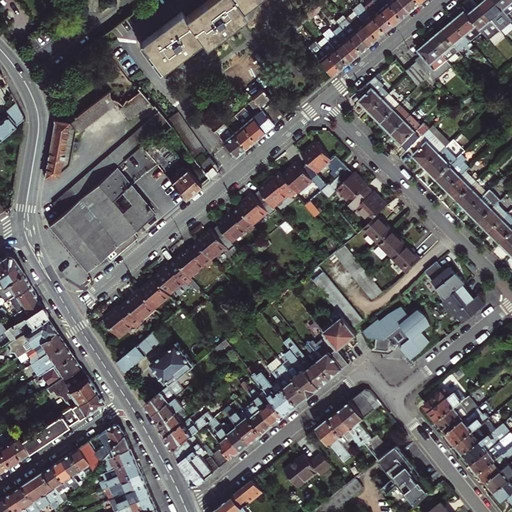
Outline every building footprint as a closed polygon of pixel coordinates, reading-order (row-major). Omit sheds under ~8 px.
[(182,13),(141,44),(163,72),(202,41),(207,48),(247,17),(243,11),(257,0),(211,0),(186,19),(182,13)] [(411,11),(401,0),(393,0),(392,0),(387,0),(390,2),(403,18),(407,15),(411,11)] [(401,0),(411,11),(415,7),(422,2),(420,0),(401,0)] [(506,16),(492,0),(486,0),(485,1),(479,6),(499,30),(500,32),(511,22),(506,16)] [(511,0),(492,0),(506,16),(511,10),(511,0)] [(403,18),(390,2),(385,7),(380,1),(377,3),(395,25),(399,21),(403,18)] [(369,11),(373,17),(386,32),(390,28),(395,25),(377,3),(369,11)] [(473,11),(467,16),(476,26),(481,32),(488,40),(499,30),(479,6),(473,11)] [(464,36),(476,26),(467,16),(464,12),(459,17),(452,23),(464,36)] [(361,17),(366,23),(379,38),(382,35),(386,32),(373,17),(369,20),(365,16),(364,17),(362,15),(361,17)] [(379,38),(366,23),(361,27),(355,21),(353,23),(371,45),(375,41),(379,38)] [(371,45),(353,23),(346,29),(364,51),(367,48),(371,45)] [(447,27),(441,32),(453,46),(457,51),(459,52),(469,42),(464,36),(452,23),(447,27)] [(469,42),(481,32),(476,26),(464,36),(469,42)] [(357,57),(339,35),(333,29),(326,36),(331,41),(350,63),(353,60),(357,57)] [(364,51),(346,29),(339,35),(357,57),(361,54),(364,51)] [(453,46),(441,32),(436,36),(430,41),(442,56),(453,46)] [(350,63),(331,41),(328,44),(333,51),(329,54),(342,69),(346,66),(350,63)] [(446,61),(442,56),(430,41),(425,46),(418,51),(421,55),(416,60),(417,61),(435,82),(452,67),(446,61)] [(446,61),(457,51),(453,46),(442,56),(446,61)] [(342,69),(329,54),(323,48),(316,55),(334,76),(338,72),(342,69)] [(417,61),(412,66),(424,81),(434,91),(439,87),(435,82),(417,61)] [(424,81),(412,66),(410,67),(406,71),(418,86),(424,81)] [(377,76),(359,91),(364,97),(360,102),(365,107),(371,113),(384,99),(373,88),(380,81),(377,76)] [(429,130),(431,128),(424,121),(422,123),(380,81),(373,88),(384,99),(394,110),(405,121),(416,132),(420,128),(425,133),(429,130)] [(265,90),(255,99),(277,124),(282,120),(287,116),(274,102),(267,108),(265,105),(272,99),(265,90)] [(141,91),(136,95),(145,107),(151,102),(141,91)] [(112,110),(122,102),(112,97),(110,94),(103,99),(112,110)] [(136,95),(131,99),(140,111),(145,107),(136,95)] [(112,110),(103,99),(98,103),(106,114),(112,110)] [(140,111),(131,99),(127,102),(136,114),(140,111)] [(259,113),(254,117),(267,132),(272,128),(277,124),(255,99),(250,103),(259,113)] [(381,124),(394,110),(384,99),(371,113),(375,117),(381,124)] [(136,114),(127,102),(125,104),(121,107),(130,118),(136,114)] [(106,114),(98,103),(93,107),(101,118),(106,114)] [(93,107),(88,111),(96,122),(101,118),(93,107)] [(267,132),(254,117),(247,109),(246,107),(236,115),(257,141),(262,137),(267,132)] [(0,140),(25,119),(20,109),(14,115),(12,112),(0,122),(0,140)] [(159,109),(153,114),(162,125),(167,120),(159,109)] [(392,135),(405,121),(394,110),(381,124),(387,129),(392,135)] [(88,111),(82,116),(90,126),(96,122),(88,111)] [(169,118),(195,157),(206,150),(179,111),(169,118)] [(162,125),(153,114),(147,120),(156,130),(162,125)] [(227,123),(228,125),(235,134),(248,149),(252,145),(257,141),(236,115),(227,123)] [(90,126),(82,116),(77,120),(84,131),(90,126)] [(84,131),(77,120),(71,124),(77,133),(78,135),(84,131)] [(156,130),(147,120),(142,124),(152,134),(156,130)] [(70,162),(74,147),(75,141),(77,133),(71,124),(57,121),(57,127),(50,165),(48,172),(47,178),(51,179),(56,179),(72,164),(70,162)] [(405,121),(392,135),(397,139),(402,145),(408,140),(413,145),(425,133),(420,128),(416,132),(405,121)] [(142,124),(137,129),(147,139),(152,134),(142,124)] [(195,193),(204,185),(171,147),(181,139),(173,127),(157,140),(152,134),(147,139),(142,143),(188,199),(195,193)] [(248,149),(235,134),(230,138),(221,127),(216,132),(238,157),(242,153),(248,149)] [(137,129),(132,133),(142,143),(147,139),(137,129)] [(440,141),(429,130),(425,133),(413,145),(420,152),(415,157),(419,161),(426,167),(441,153),(434,147),(440,141)] [(132,133),(128,138),(137,148),(142,143),(132,133)] [(137,148),(128,138),(123,142),(132,152),(137,148)] [(332,183),(334,184),(350,168),(339,156),(335,159),(331,155),(319,141),(305,154),(312,162),(331,185),(332,183)] [(452,164),(458,159),(440,141),(434,147),(441,153),(452,164)] [(123,142),(118,146),(127,157),(132,152),(123,142)] [(127,157),(118,146),(113,151),(122,161),(127,157)] [(122,161),(113,151),(109,155),(118,165),(122,161)] [(431,173),(437,179),(450,166),(452,164),(441,153),(426,167),(431,173)] [(109,155),(103,160),(112,170),(118,165),(109,155)] [(211,179),(219,172),(218,170),(221,168),(211,156),(200,165),(211,179)] [(450,166),(461,177),(466,172),(460,165),(462,163),(458,159),(452,164),(450,166)] [(112,170),(103,160),(98,165),(108,175),(112,170)] [(331,185),(312,162),(307,167),(301,161),(295,166),(286,174),(301,192),(315,180),(324,191),(331,185)] [(108,175),(103,179),(98,184),(93,188),(88,193),(84,197),(79,202),(74,206),(68,211),(64,215),(53,226),(71,247),(91,269),(108,254),(113,260),(127,247),(141,235),(136,229),(157,210),(118,165),(112,170),(108,175)] [(108,175),(98,165),(94,169),(103,179),(108,175)] [(448,190),(461,177),(450,166),(437,179),(442,184),(448,190)] [(370,187),(371,186),(362,177),(357,172),(356,173),(350,168),(334,184),(332,183),(331,185),(324,191),(331,199),(341,189),(354,202),(370,187)] [(103,179),(94,169),(89,174),(98,184),(103,179)] [(461,177),(471,188),(477,182),(466,172),(461,177)] [(263,191),(277,206),(292,194),(295,197),(301,192),(286,174),(284,173),(279,177),(278,176),(270,183),(262,189),(263,191)] [(98,184),(89,174),(84,178),(93,188),(98,184)] [(458,200),(471,188),(461,177),(448,190),(453,195),(458,200)] [(84,178),(79,182),(88,193),(93,188),(84,178)] [(79,182),(75,187),(84,197),(88,193),(79,182)] [(471,188),(482,199),(488,193),(477,182),(471,188)] [(75,187),(69,192),(79,202),(84,197),(75,187)] [(359,208),(373,222),(381,217),(386,212),(391,207),(381,196),(376,191),(375,193),(370,187),(354,202),(350,205),(356,211),(359,208)] [(471,188),(458,200),(464,206),(469,211),(482,199),(471,188)] [(498,203),(502,199),(492,189),(488,193),(482,199),(492,209),(498,203)] [(274,216),(280,210),(277,206),(263,191),(258,196),(256,194),(249,200),(242,206),(243,208),(256,224),(271,212),(274,216)] [(69,192),(64,197),(74,206),(79,202),(69,192)] [(74,206),(64,197),(59,201),(68,211),(74,206)] [(480,222),(492,209),(482,199),(469,211),(474,216),(480,222)] [(68,211),(59,201),(55,205),(64,215),(68,211)] [(321,210),(313,201),(308,205),(316,214),(321,210)] [(509,214),(498,203),(492,209),(503,220),(509,214)] [(254,233),(260,228),(256,224),(243,208),(237,214),(236,212),(229,217),(220,226),(221,227),(235,242),(251,229),(254,233)] [(503,220),(492,209),(480,222),(485,227),(490,232),(503,220)] [(503,220),(511,228),(511,217),(509,214),(503,220)] [(381,217),(373,222),(364,230),(373,237),(368,242),(376,250),(381,245),(395,231),(386,223),(381,217)] [(511,231),(511,228),(503,220),(490,232),(496,238),(501,243),(511,231)] [(232,252),(238,246),(235,242),(221,227),(216,232),(214,230),(208,236),(200,242),(202,244),(215,259),(229,248),(232,252)] [(395,231),(381,245),(395,259),(409,245),(401,238),(395,231)] [(506,249),(511,254),(511,231),(501,243),(506,249)] [(348,243),(337,252),(342,258),(353,249),(348,243)] [(213,268),(219,263),(215,259),(202,244),(196,248),(195,247),(189,253),(180,260),(181,262),(194,277),(209,264),(213,268)] [(409,245),(395,259),(411,274),(424,260),(415,251),(409,245)] [(342,258),(347,264),(358,256),(353,249),(342,258)] [(0,287),(26,271),(21,263),(15,255),(9,253),(0,258),(0,287)] [(358,256),(347,264),(351,270),(362,261),(358,256)] [(351,270),(356,276),(367,267),(363,262),(362,261),(351,270)] [(194,277),(181,262),(175,267),(174,265),(167,271),(159,278),(160,279),(174,295),(188,283),(192,287),(198,282),(194,277)] [(322,264),(311,273),(316,278),(327,269),(322,264)] [(440,289),(447,301),(464,286),(466,285),(459,275),(457,277),(453,273),(451,271),(446,275),(438,265),(428,273),(441,288),(440,289)] [(356,276),(361,281),(372,273),(367,267),(356,276)] [(316,278),(320,283),(331,274),(327,269),(316,278)] [(11,297),(13,296),(32,283),(26,271),(0,287),(0,298),(8,293),(11,297)] [(361,281),(367,288),(377,279),(376,278),(372,273),(361,281)] [(320,283),(325,289),(336,280),(331,274),(320,283)] [(176,298),(174,295),(160,279),(152,286),(145,292),(161,311),(176,298)] [(377,279),(367,288),(372,294),(382,285),(377,279)] [(336,280),(325,289),(329,294),(340,285),(336,280)] [(44,304),(32,283),(13,296),(22,309),(26,306),(31,313),(44,304)] [(340,285),(329,294),(334,300),(345,291),(340,285)] [(382,285),(372,294),(378,302),(388,293),(382,285)] [(467,323),(486,307),(477,295),(474,298),(469,292),(464,286),(447,301),(446,302),(455,313),(460,313),(467,323)] [(345,291),(334,300),(338,306),(350,297),(345,291)] [(146,323),(161,311),(145,292),(137,299),(130,305),(146,323)] [(342,310),(343,312),(354,303),(350,297),(338,306),(342,310)] [(354,303),(343,312),(348,317),(359,308),(354,303)] [(44,304),(31,313),(10,327),(16,336),(49,315),(47,310),(44,304)] [(146,323),(130,305),(125,310),(123,308),(118,312),(108,321),(123,338),(137,326),(140,330),(147,325),(146,323)] [(381,350),(392,350),(394,350),(395,349),(396,348),(396,346),(401,346),(407,346),(407,348),(416,359),(425,351),(424,350),(435,340),(427,331),(436,323),(433,318),(433,317),(431,314),(428,311),(427,312),(423,308),(414,315),(406,306),(395,315),(393,314),(384,321),(383,319),(368,332),(373,338),(381,339),(381,350)] [(359,308),(348,317),(352,323),(363,314),(359,308)] [(343,312),(342,310),(324,326),(343,349),(344,350),(352,344),(363,336),(356,328),(352,323),(348,317),(343,312)] [(363,314),(352,323),(356,328),(368,319),(363,314)] [(49,315),(16,336),(25,350),(28,349),(32,346),(58,329),(54,322),(49,315)] [(6,329),(5,330),(12,339),(16,336),(10,327),(6,329)] [(58,329),(32,346),(37,354),(33,357),(36,360),(40,358),(66,341),(62,335),(58,329)] [(165,343),(157,333),(155,334),(121,362),(129,374),(165,343)] [(322,362),(335,379),(343,373),(354,364),(344,350),(343,349),(341,351),(330,338),(313,351),(322,362)] [(288,343),(295,351),(324,387),(330,383),(335,379),(322,362),(315,367),(314,365),(315,364),(294,339),(288,343)] [(66,341),(40,358),(47,369),(73,352),(70,347),(66,341)] [(160,371),(172,385),(185,375),(202,361),(200,358),(196,362),(181,344),(155,366),(160,371)] [(28,349),(33,357),(37,354),(32,346),(28,349)] [(217,349),(207,357),(211,363),(221,355),(217,349)] [(298,366),(292,371),(313,397),(319,392),(324,387),(295,351),(289,355),(298,366)] [(50,385),(55,382),(81,364),(78,359),(73,352),(47,369),(43,372),(42,373),(50,385)] [(282,370),(287,366),(279,355),(269,364),(282,380),(287,377),(282,370)] [(47,369),(40,358),(36,360),(43,372),(47,369)] [(47,414),(52,420),(62,414),(72,406),(98,390),(89,375),(81,364),(55,382),(50,385),(46,388),(50,393),(58,388),(67,401),(47,414)] [(287,377),(282,380),(302,405),(308,401),(313,397),(292,371),(287,366),(282,370),(287,377)] [(302,405),(282,380),(277,385),(267,373),(263,376),(256,367),(253,370),(266,387),(289,416),(295,411),(302,405)] [(172,385),(149,404),(153,410),(157,414),(180,396),(176,391),(181,386),(179,384),(181,383),(182,384),(188,379),(185,375),(172,385)] [(180,396),(187,390),(182,384),(181,383),(179,384),(181,386),(176,391),(180,396)] [(258,400),(278,425),(283,421),(289,416),(266,387),(258,393),(253,387),(249,390),(258,400)] [(378,409),(385,403),(374,389),(369,389),(364,393),(378,409)] [(72,406),(80,417),(105,400),(102,396),(98,390),(72,406)] [(436,414),(441,421),(470,398),(463,391),(454,398),(448,391),(442,396),(439,393),(432,398),(435,402),(429,406),(436,414)] [(351,403),(343,410),(370,443),(376,438),(363,422),(369,417),(378,409),(364,393),(351,403)] [(188,406),(180,396),(157,414),(157,415),(160,420),(163,425),(188,406)] [(446,427),(451,433),(479,410),(483,407),(473,396),(470,398),(441,421),(446,427)] [(248,412),(266,434),(272,430),(278,425),(258,400),(246,410),(247,411),(248,412)] [(197,406),(194,401),(188,406),(163,425),(167,432),(170,437),(187,423),(185,420),(191,415),(190,412),(197,406)] [(227,408),(241,426),(255,443),(261,438),(266,434),(248,412),(247,411),(242,414),(240,411),(239,412),(233,404),(227,408)] [(62,414),(69,425),(74,421),(80,417),(72,406),(62,414)] [(488,415),(490,414),(484,406),(483,407),(479,410),(484,417),(487,415),(488,415)] [(370,443),(343,410),(339,414),(333,418),(346,434),(349,438),(355,446),(361,440),(363,442),(362,443),(365,448),(366,447),(371,453),(375,449),(370,443)] [(456,439),(461,445),(493,419),(497,415),(494,411),(490,414),(488,415),(487,415),(484,417),(479,410),(451,433),(456,439)] [(173,442),(177,449),(196,434),(207,425),(212,421),(217,416),(218,416),(213,411),(200,421),(202,423),(199,425),(194,417),(187,423),(170,437),(173,442)] [(20,441),(28,452),(48,438),(69,425),(62,414),(52,420),(20,441)] [(223,444),(226,449),(235,459),(239,456),(245,451),(224,424),(217,416),(212,421),(226,438),(227,437),(229,440),(223,444)] [(363,422),(376,438),(382,433),(369,417),(363,422)] [(349,462),(356,457),(341,439),(346,434),(333,418),(326,424),(321,428),(349,462)] [(464,449),(468,454),(501,428),(493,419),(461,445),(464,449)] [(255,443),(241,426),(235,431),(230,424),(229,425),(227,422),(224,424),(245,451),(250,447),(255,443)] [(501,428),(468,454),(472,459),(476,464),(511,435),(511,429),(507,423),(501,428)] [(116,424),(101,434),(106,440),(101,444),(103,447),(99,450),(92,440),(82,447),(97,468),(109,456),(113,452),(116,448),(128,436),(123,428),(121,424),(116,424)] [(3,434),(19,458),(24,455),(28,452),(20,441),(11,428),(3,434)] [(3,434),(0,435),(0,450),(10,464),(13,462),(19,458),(3,434)] [(196,434),(177,449),(181,456),(184,462),(199,450),(201,452),(207,447),(196,434)] [(349,438),(346,434),(341,439),(356,457),(358,455),(346,441),(349,438)] [(480,469),(484,473),(511,450),(511,435),(476,464),(480,469)] [(119,453),(118,453),(120,454),(133,448),(131,444),(128,437),(128,436),(116,448),(119,453)] [(415,460),(402,444),(384,459),(401,479),(390,488),(394,493),(400,489),(407,498),(412,494),(422,506),(437,492),(418,469),(422,466),(420,463),(417,459),(415,460)] [(92,473),(97,468),(82,447),(78,450),(73,453),(84,470),(88,467),(92,473)] [(206,458),(212,454),(207,447),(201,452),(199,450),(184,462),(190,472),(197,483),(204,484),(223,469),(216,459),(210,463),(206,458)] [(120,454),(118,453),(114,455),(115,456),(110,459),(109,459),(114,470),(138,460),(136,454),(133,448),(120,454)] [(235,459),(226,449),(215,458),(216,459),(223,469),(235,459)] [(0,450),(0,470),(0,471),(5,468),(10,464),(0,450)] [(487,478),(491,483),(511,465),(511,462),(510,460),(511,458),(511,450),(484,473),(487,478)] [(84,470),(73,453),(69,456),(64,459),(79,482),(83,479),(80,473),(84,470)] [(324,476),(335,466),(324,454),(313,463),(306,454),(293,465),(287,471),(300,487),(320,471),(324,476)] [(59,462),(55,465),(66,482),(71,478),(76,485),(79,482),(64,459),(59,462)] [(141,466),(138,460),(114,470),(106,474),(109,481),(106,482),(100,484),(103,490),(125,481),(125,482),(134,479),(133,475),(143,471),(141,466)] [(51,468),(46,471),(60,492),(64,498),(66,501),(67,499),(70,496),(66,489),(70,487),(66,482),(55,465),(51,468)] [(495,487),(499,492),(511,481),(511,465),(491,483),(495,487)] [(60,492),(46,471),(42,474),(36,477),(42,487),(40,488),(47,498),(48,497),(51,502),(55,499),(54,496),(60,492)] [(125,481),(103,490),(105,497),(112,494),(114,493),(117,499),(149,485),(146,478),(143,471),(133,475),(134,479),(125,482),(125,481)] [(31,481),(25,485),(42,510),(51,502),(48,497),(47,498),(40,488),(42,487),(36,477),(31,481)] [(341,511),(369,489),(360,478),(318,511),(341,511)] [(236,496),(246,508),(266,493),(256,480),(244,490),(236,496)] [(511,481),(499,492),(503,497),(506,501),(509,500),(511,502),(511,501),(511,481)] [(20,489),(16,492),(29,511),(39,511),(42,510),(25,485),(20,489)] [(116,505),(119,511),(154,497),(152,492),(149,485),(117,499),(119,503),(116,505)] [(7,498),(16,511),(29,511),(16,492),(11,495),(7,498)] [(55,499),(51,502),(55,508),(64,498),(60,492),(54,496),(55,499)] [(241,511),(246,508),(236,496),(216,511),(241,511)] [(154,497),(119,511),(118,511),(151,511),(159,509),(157,503),(154,497)] [(2,501),(0,502),(0,507),(3,511),(16,511),(7,498),(2,501)] [(434,511),(452,511),(453,511),(446,503),(434,511)]
